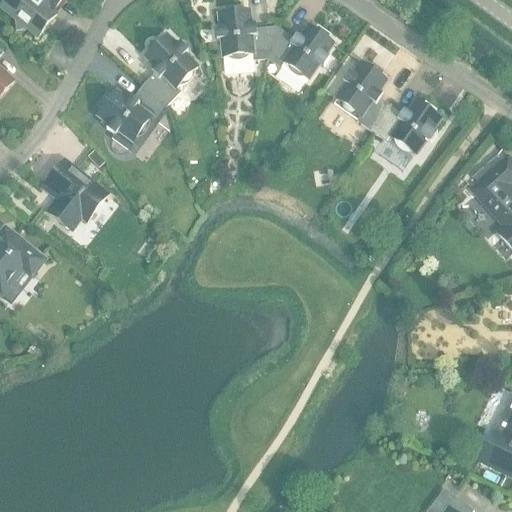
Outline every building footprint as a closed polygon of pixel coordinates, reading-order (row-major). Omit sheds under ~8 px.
[(26,30),(37,39),(56,16),(52,13),(62,0),(5,0),(0,7),(0,9),(14,21),(15,31),(26,30)] [(268,61),(276,28),(256,31),(255,26),(250,26),(249,13),(240,13),(240,9),(226,10),(227,15),(218,16),(219,29),(215,30),(216,42),(221,41),(222,59),(227,59),(232,61),(236,62),(240,61),(244,60),(248,57),(252,56),(252,63),(268,61)] [(276,28),(268,61),(280,70),(284,65),(287,67),(288,71),(291,75),(295,77),(299,79),(304,79),(308,82),(318,67),(322,69),(329,60),(325,57),(333,46),(326,41),(329,37),(317,29),(315,33),(308,28),(300,39),(296,36),(293,40),(276,28)] [(142,87),(167,108),(180,94),(176,90),(179,87),(183,86),(187,84),(190,81),(192,77),(193,73),(197,69),(184,56),(188,52),(179,44),(176,47),(166,38),(160,44),(157,40),(147,50),(150,53),(144,59),(154,69),(150,72),(154,76),(142,87)] [(0,98),(14,83),(0,70),(0,56),(3,54),(0,51),(0,98)] [(372,134),(390,108),(379,101),(382,97),(378,94),(386,83),(379,78),(381,74),(370,66),(368,70),(361,65),(353,76),(349,73),(342,83),(346,86),(336,101),(340,104),(341,108),(344,112),(348,114),(352,116),(356,116),(360,118),(356,123),(372,134)] [(155,124),(167,108),(142,87),(133,100),(129,97),(126,101),(115,93),(110,100),(106,97),(98,108),(102,111),(97,118),(108,126),(105,130),(115,137),(118,133),(133,144),(136,140),(140,138),(143,135),(146,132),(147,128),(148,123),(150,120),(155,124)] [(390,108),(372,134),(387,145),(391,140),(394,142),(396,147),(398,150),(402,153),(406,154),(411,154),(415,157),(426,142),(430,145),(437,135),(433,132),(440,121),(433,116),(436,112),(425,104),(422,108),(415,103),(407,114),(403,111),(401,115),(390,108)] [(511,191),(508,187),(511,182),(511,165),(507,161),(472,192),(481,202),(488,202),(498,214),(498,221),(505,228),(497,235),(511,251),(511,191)] [(87,223),(107,197),(63,163),(43,188),(53,196),(54,195),(60,199),(47,215),(70,232),(81,218),(87,223)] [(31,279),(45,261),(4,229),(0,235),(0,296),(2,298),(22,272),(31,279)] [(511,419),(503,438),(494,434),(486,451),(490,453),(485,465),(511,478),(511,419)] [(472,511),(443,491),(427,511),(472,511)]
